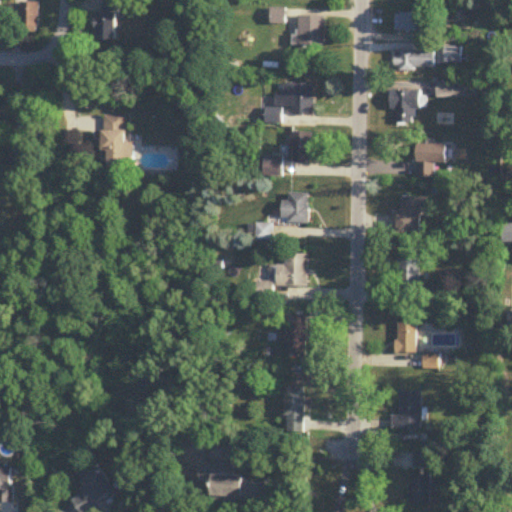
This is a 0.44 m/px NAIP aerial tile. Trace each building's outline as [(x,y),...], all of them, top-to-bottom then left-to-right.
[(118,0),(104,0),(105,13),(97,13),(97,41),(119,41),(118,0)] [(40,3),(21,3),(21,36),(40,36),(40,3)] [(397,33),(431,33),(431,13),(397,13),(397,33)] [(326,47),(326,18),(300,18),(300,47),(326,47)] [(462,48),(446,48),(446,62),(462,62),(462,48)] [(435,52),(396,52),(396,70),(435,70),(435,52)] [(282,123),(283,112),(315,113),(315,84),(284,84),(284,94),(276,94),(275,115),(271,115),(270,122),(282,123)] [(471,98),(471,86),(440,86),(440,98),(471,98)] [(397,111),(397,124),(416,124),(416,110),(424,110),(424,91),(392,91),(392,111),(397,111)] [(103,153),(108,153),(108,171),(133,171),(134,143),(127,143),(128,116),(104,115),(103,153)] [(312,133),(291,133),(291,163),(312,163),(312,133)] [(29,149),(8,149),(8,169),(29,169),(29,149)] [(265,177),(284,177),(284,157),(265,157),(265,177)] [(283,224),(309,224),(309,194),(289,194),(289,201),(283,201),(283,224)] [(399,235),(421,235),(421,216),(431,216),(431,198),(399,198),(399,235)] [(511,224),(504,224),(503,243),(511,243),(511,224)] [(255,241),(273,241),(273,225),(255,225),(255,241)] [(309,255),(285,254),(285,267),(271,266),(270,283),(258,282),(257,302),(276,302),(276,288),(309,289),(309,255)] [(399,290),(420,290),(420,260),(399,260),(399,290)] [(287,357),(307,357),(307,316),(287,316),(287,357)] [(397,353),(418,353),(418,324),(397,324),(397,353)] [(306,388),(285,388),(285,434),(306,434),(306,388)] [(422,431),(422,392),(401,392),(401,416),(393,416),(392,431),(422,431)] [(414,452),(414,468),(431,468),(431,452),(414,452)] [(99,461),(79,471),(89,492),(75,499),(81,511),(95,511),(101,509),(98,504),(116,495),(99,461)] [(0,503),(14,503),(14,468),(0,467),(0,503)] [(432,476),(410,476),(410,507),(432,507),(432,476)] [(246,479),(214,477),(213,502),(279,505),(280,484),(246,482),(246,479)]
